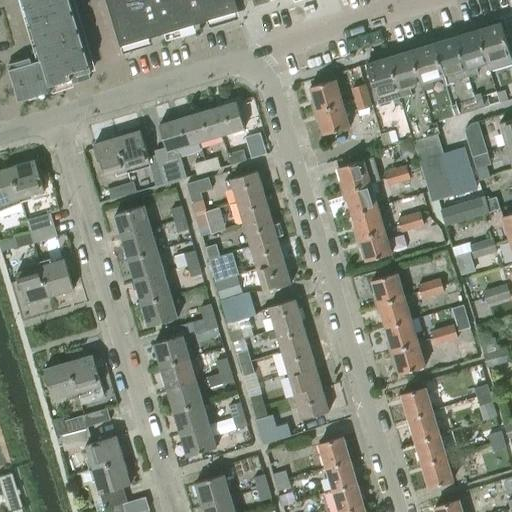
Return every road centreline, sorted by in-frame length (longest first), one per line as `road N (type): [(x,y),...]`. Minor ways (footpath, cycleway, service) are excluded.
road 1 (residential): [(396,511),(266,86),(254,70)]
road 2 (residential): [(171,511),(55,117)]
road 3 (residential): [(55,117),(224,66),(254,70)]
road 4 (residential): [(254,70),(274,45),(431,0)]
